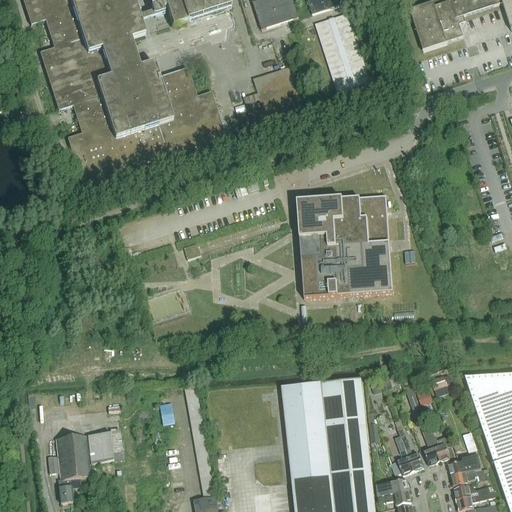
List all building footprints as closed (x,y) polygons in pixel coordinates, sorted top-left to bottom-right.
[(22,0),(31,27),(45,23),(54,51),(40,55),(58,113),(73,108),(82,137),(68,141),(86,199),(144,180),(139,166),(167,157),(171,171),(229,152),(211,95),(196,100),(187,71),(159,80),(154,66),(140,70),(131,42),(145,38),(140,23),(169,15),(173,29),(231,10),(227,0),(163,0),(165,5),(151,9),(152,14),(139,18),(132,0),(22,0)] [(251,0),(262,33),(299,21),(291,0),(306,0),(312,17),(361,1),(360,0),(251,0)] [(511,0),(452,0),(450,1),(451,3),(435,8),(434,6),(410,14),(424,55),(448,47),(447,45),(464,39),(460,27),(466,25),(464,19),(503,6),(511,34),(511,0)] [(316,26),(338,94),(371,84),(353,29),(361,27),(356,13),(349,16),(316,26)] [(258,143),(315,126),(296,68),(253,81),(258,96),(244,100),(258,143)] [(257,184),(246,187),(248,194),(259,191),(257,184)] [(247,197),(245,188),(235,191),(237,200),(247,197)] [(386,199),(298,205),(305,302),(393,296),(386,199)] [(200,258),(197,247),(184,251),(187,262),(200,258)] [(511,511),(511,377),(465,380),(509,511),(511,511)] [(392,389),(389,378),(380,381),(384,394),(392,391),(392,389)] [(431,382),(434,393),(447,388),(444,378),(431,382)] [(376,511),(362,382),(322,386),(282,390),(295,511),(376,511)] [(371,387),(374,396),(382,394),(379,384),(371,387)] [(420,411),(412,387),(405,390),(414,413),(420,411)] [(429,394),(418,398),(422,408),(433,404),(429,394)] [(124,402),(110,403),(111,414),(124,413),(124,402)] [(176,424),(174,405),(162,406),(165,426),(176,424)] [(371,445),(379,445),(378,427),(369,428),(371,445)] [(397,431),(400,439),(413,474),(424,470),(418,457),(413,459),(402,429),(397,431)] [(432,430),(428,431),(440,465),(449,461),(455,459),(448,440),(443,441),(445,447),(440,449),(437,441),(439,440),(437,435),(435,436),(432,430)] [(114,464),(124,462),(123,453),(122,452),(120,431),(110,432),(110,435),(88,438),(91,467),(114,465),(114,464)] [(440,465),(428,431),(422,433),(430,453),(425,454),(430,468),(440,465)] [(474,433),(465,436),(472,454),(480,451),(474,433)] [(80,481),(91,480),(86,438),(55,442),(57,459),(48,460),(49,476),(59,475),(60,482),(58,483),(58,490),(60,506),(73,505),(72,491),(81,490),(80,481)] [(404,478),(413,474),(400,439),(395,441),(403,463),(399,464),(392,467),(396,478),(403,475),(404,478)] [(464,464),(449,468),(451,479),(482,472),(479,458),(463,462),(464,464)] [(377,495),(378,500),(410,494),(407,482),(401,484),(399,477),(396,478),(389,459),(382,462),(383,464),(380,465),(387,483),(392,486),(393,493),(377,495)] [(482,472),(451,479),(453,490),(469,487),(468,480),(479,478),(480,484),(486,483),(484,477),(483,472),(482,472)] [(454,492),(456,503),(490,495),(489,489),(470,494),(469,489),(454,492)] [(410,494),(378,500),(378,506),(396,503),(397,509),(412,505),(410,494)] [(492,500),(490,495),(456,503),(458,511),(466,511),(474,511),(472,505),(492,500)] [(217,511),(215,500),(203,502),(193,504),(193,511),(217,511)]
